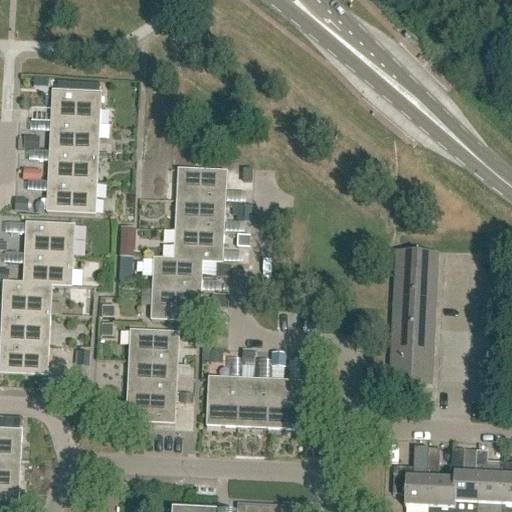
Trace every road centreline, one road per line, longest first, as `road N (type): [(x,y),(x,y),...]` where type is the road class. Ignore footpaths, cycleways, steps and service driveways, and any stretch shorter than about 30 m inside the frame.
road 1 (residential): [(345,427),(349,346),(253,343),(238,332),(239,298),(260,267),(262,183)]
road 2 (secondary): [(511,187),(306,12)]
road 3 (residential): [(313,473),(73,464)]
road 4 (residential): [(511,435),(345,427)]
